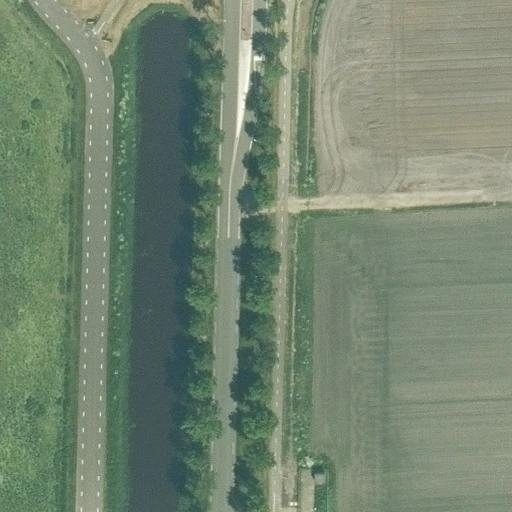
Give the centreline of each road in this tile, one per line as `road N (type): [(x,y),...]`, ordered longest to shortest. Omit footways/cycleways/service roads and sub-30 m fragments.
road 1 (unclassified): [(88,511),(102,85),(46,0)]
road 2 (secondary): [(220,511),(233,157)]
road 3 (secondary): [(233,157),(257,57),(260,0)]
road 4 (secondary): [(231,0),(233,157)]
